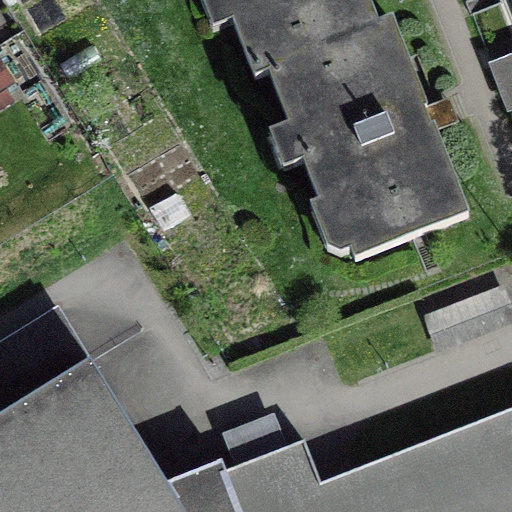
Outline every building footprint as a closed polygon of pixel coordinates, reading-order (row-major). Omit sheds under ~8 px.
[(224,0),(256,81),(269,76),(268,73),(379,30),(378,28),(367,0),(224,0)] [(392,22),(378,28),(379,30),(268,73),(269,76),(322,209),(333,204),(355,261),(468,217),(392,22)] [(511,101),(511,59),(493,67),(507,104),(511,101)] [(304,442),(167,485),(58,312),(0,347),(0,511),(511,511),(511,409),(321,484),(304,442)] [(279,409),(228,426),(235,448),(286,431),(279,409)]
